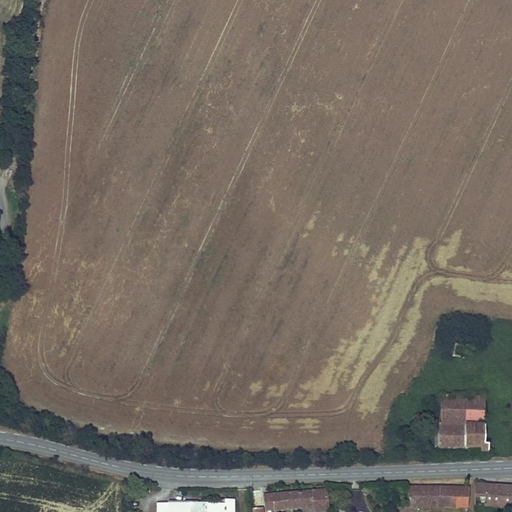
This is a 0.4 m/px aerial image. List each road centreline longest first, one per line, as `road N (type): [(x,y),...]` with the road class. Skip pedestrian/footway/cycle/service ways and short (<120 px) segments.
road 1 (tertiary): [(0,438),(166,475),(511,467)]
road 2 (track): [(0,185),(17,152),(40,0)]
